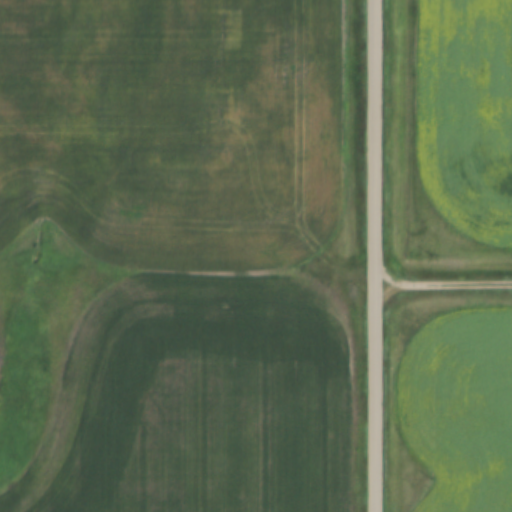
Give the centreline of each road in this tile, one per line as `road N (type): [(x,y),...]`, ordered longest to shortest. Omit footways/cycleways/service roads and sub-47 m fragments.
road 1 (residential): [(371,511),(372,0)]
road 2 (track): [(372,281),(511,281)]
